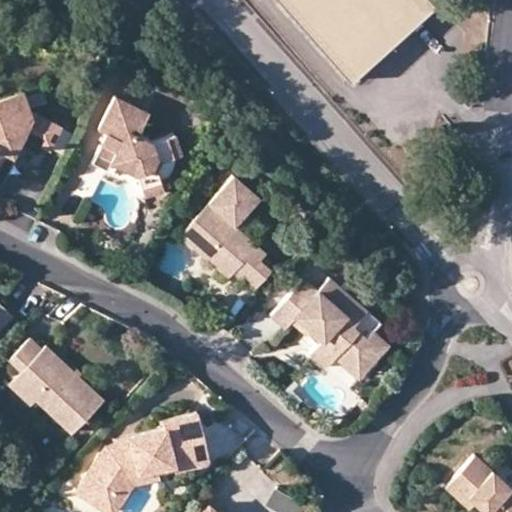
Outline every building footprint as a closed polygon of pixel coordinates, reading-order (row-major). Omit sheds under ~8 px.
[(429,0),(278,0),(349,79),(433,4),(429,0)] [(33,132),(30,139),(50,149),(54,142),(62,125),(30,110),(23,90),(0,98),(0,174),(6,177),(16,156),(14,155),(23,136),(27,129),(33,132)] [(97,153),(112,160),(137,172),(144,195),(164,188),(162,183),(168,177),(173,170),(176,161),(176,155),(181,153),(175,134),(152,141),(137,133),(148,111),(115,95),(99,128),(107,132),(97,153)] [(76,133),(62,125),(54,142),(68,149),(76,133)] [(23,136),(30,139),(33,132),(27,129),(23,136)] [(107,169),(112,160),(97,153),(93,162),(107,169)] [(232,175),(209,202),(236,224),(259,197),(232,175)] [(246,273),(242,278),(254,288),(272,268),(261,258),(267,251),(236,224),(209,202),(181,235),(210,260),(215,254),(234,270),(238,266),(246,273)] [(229,276),(234,270),(215,254),(210,260),(229,276)] [(234,270),(242,278),(246,273),(238,266),(234,270)] [(342,349),(365,369),(389,341),(373,328),(367,335),(354,324),(368,308),(330,275),(318,288),(304,276),(272,314),(287,327),(294,320),(309,333),(314,328),(324,337),(320,342),(312,352),(328,366),(337,355),(342,349)] [(0,327),(13,314),(0,301),(0,327)] [(309,333),(320,342),(324,337),(314,328),(309,333)] [(15,379),(37,399),(73,433),(104,399),(46,345),(42,349),(30,338),(10,360),(22,371),(15,379)] [(360,375),(365,369),(342,349),(337,355),(360,375)] [(32,405),(37,399),(15,379),(10,384),(32,405)] [(116,444),(116,442),(106,444),(77,491),(109,511),(120,492),(116,490),(126,474),(156,467),(172,463),(174,469),(204,461),(208,457),(197,411),(163,419),(164,426),(128,434),(129,441),(116,444)] [(115,437),(116,442),(116,444),(129,441),(128,434),(115,437)] [(469,496),(475,501),(487,511),(511,511),(511,486),(475,454),(446,486),(464,502),(469,496)] [(158,476),(156,467),(126,474),(116,490),(120,492),(109,511),(111,511),(115,511),(133,482),(158,476)] [(286,511),(297,511),(304,501),(277,487),(268,502),(286,511)] [(470,507),(475,501),(469,496),(464,502),(470,507)]
